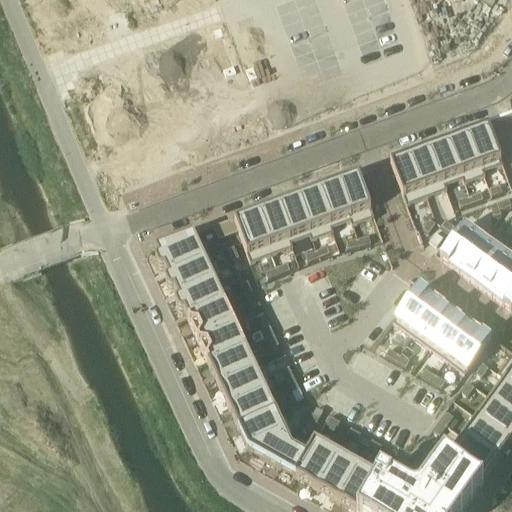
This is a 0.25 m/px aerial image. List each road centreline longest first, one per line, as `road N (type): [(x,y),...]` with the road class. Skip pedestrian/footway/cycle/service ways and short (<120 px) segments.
road 1 (residential): [(105,229),(211,473),(265,511)]
road 2 (residential): [(361,136),(105,229)]
road 3 (residential): [(511,74),(486,94),(361,136)]
road 4 (residential): [(0,376),(71,511)]
road 5 (residential): [(361,136),(406,261)]
